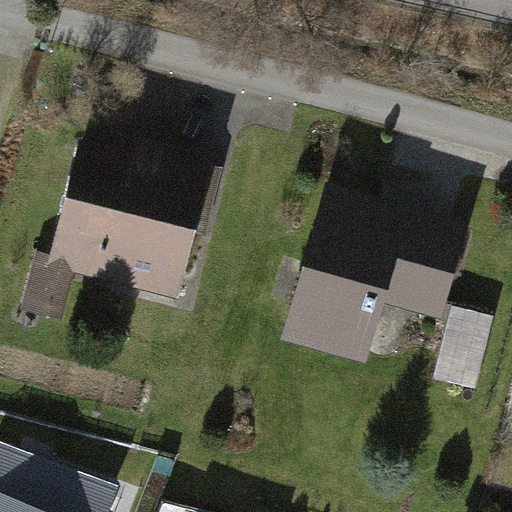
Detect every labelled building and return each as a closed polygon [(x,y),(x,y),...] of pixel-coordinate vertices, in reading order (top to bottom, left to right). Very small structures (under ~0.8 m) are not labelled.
[(113,135),(76,126),(50,247),(47,259),(72,265),(177,290),(193,226),(208,230),(225,161),(208,157),(211,148),(116,124),(113,135)] [(470,213),(325,174),(283,331),(365,353),(381,296),(443,312),(470,213)] [(50,247),(35,243),(22,303),(61,312),(72,265),(47,259),(50,247)] [(495,310),(452,299),(434,372),(477,383),(495,310)] [(104,511),(118,478),(0,433),(0,511),(104,511)]
